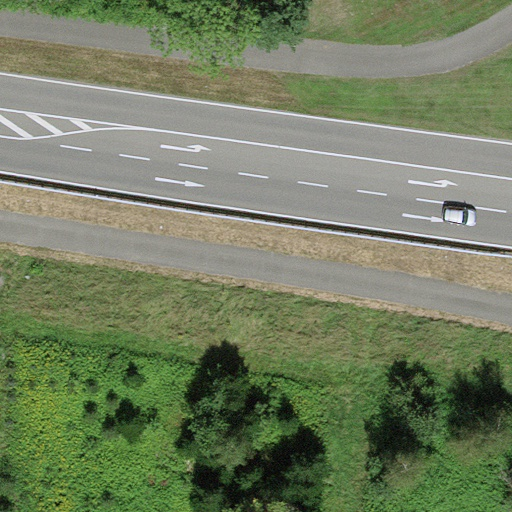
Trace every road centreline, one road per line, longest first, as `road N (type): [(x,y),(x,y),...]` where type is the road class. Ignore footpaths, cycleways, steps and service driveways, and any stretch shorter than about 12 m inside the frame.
road 1 (track): [(511,26),(428,64),(0,6)]
road 2 (track): [(0,229),(511,313)]
road 3 (primary): [(511,190),(0,125)]
